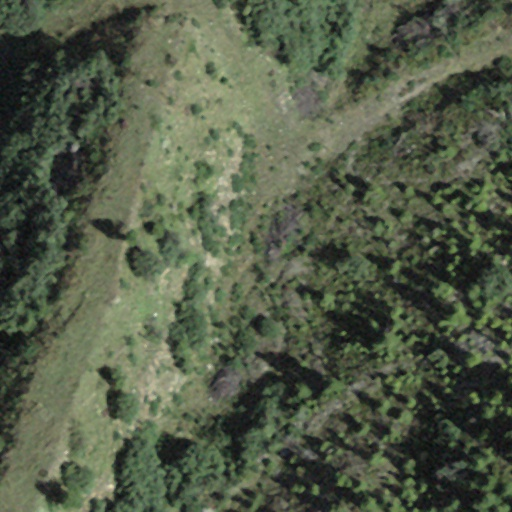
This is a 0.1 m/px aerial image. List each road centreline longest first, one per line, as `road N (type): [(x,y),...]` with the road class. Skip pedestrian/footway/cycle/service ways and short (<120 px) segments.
road 1 (track): [(206,0),(287,98),(356,144)]
road 2 (track): [(0,66),(119,0)]
